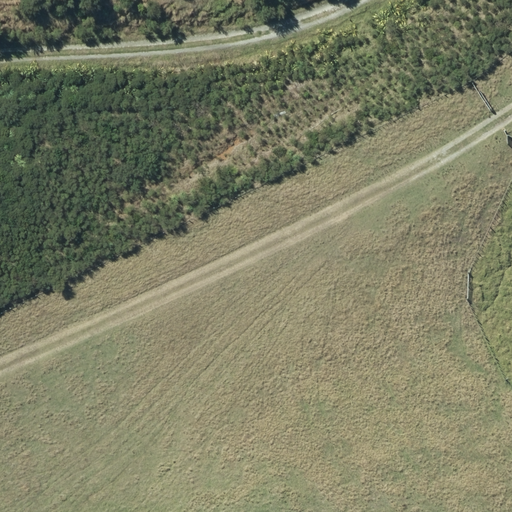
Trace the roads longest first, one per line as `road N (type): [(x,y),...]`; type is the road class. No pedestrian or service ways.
road 1 (unknown): [(511,112),(378,190),(0,368)]
road 2 (unknown): [(0,53),(228,38),(352,0)]
